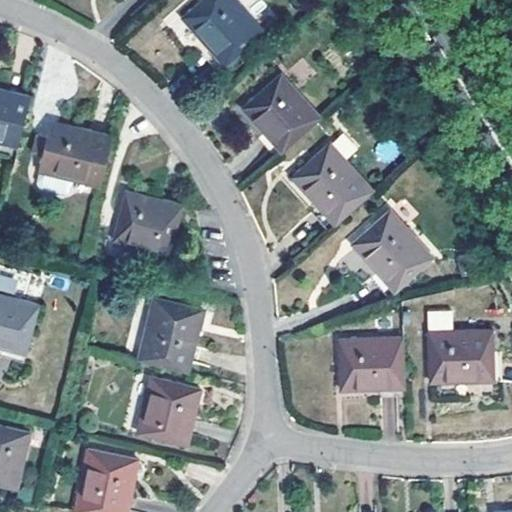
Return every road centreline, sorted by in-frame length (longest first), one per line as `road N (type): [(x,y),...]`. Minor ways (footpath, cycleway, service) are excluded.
road 1 (residential): [(263,437),(256,294),(214,176),(183,130),(109,58),(0,4)]
road 2 (residential): [(263,437),(404,458),(511,454)]
road 3 (tertiary): [(511,167),(408,0)]
